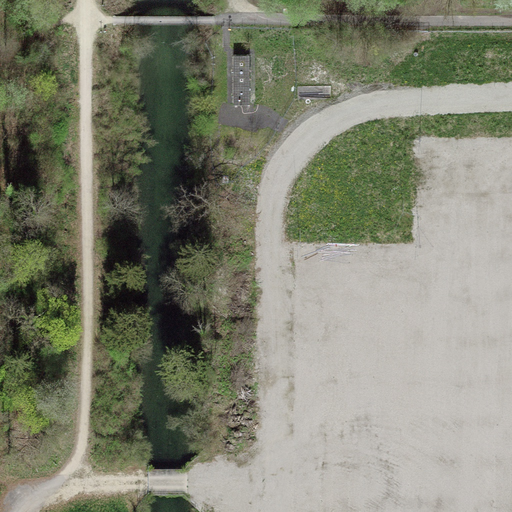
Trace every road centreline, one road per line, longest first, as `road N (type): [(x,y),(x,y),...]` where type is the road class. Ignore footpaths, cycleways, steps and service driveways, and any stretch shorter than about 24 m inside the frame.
road 1 (track): [(92,12),(95,365),(81,425),(53,478),(33,486),(12,511)]
road 2 (track): [(92,12),(117,21),(511,19)]
